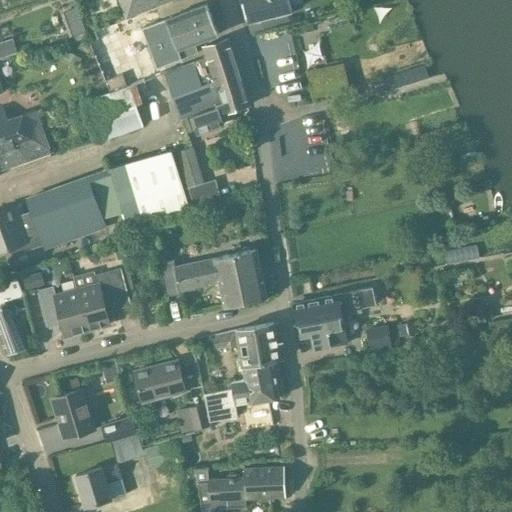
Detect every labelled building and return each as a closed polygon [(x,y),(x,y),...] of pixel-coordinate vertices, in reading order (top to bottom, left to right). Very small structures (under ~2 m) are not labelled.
[(137,0),(138,0),(122,7),(126,18),(172,0),(137,0)] [(245,0),(252,21),(291,10),(288,0),(245,0)] [(143,27),(159,68),(181,59),(198,53),(195,43),(219,34),(208,4),(208,3),(143,27)] [(70,37),(85,31),(82,22),(67,28),(70,37)] [(16,52),(12,39),(0,43),(0,57),(9,55),(16,52)] [(184,66),(167,72),(182,118),(193,116),(197,111),(216,105),(216,107),(219,106),(217,99),(223,97),(220,86),(242,79),(229,39),(203,47),(206,57),(183,64),(184,66)] [(351,62),(311,68),(314,92),(355,86),(351,62)] [(197,111),(193,116),(198,132),(225,123),(222,114),(251,105),(242,79),(220,86),(223,97),(217,99),(219,106),(216,107),(216,105),(197,111)] [(0,166),(1,170),(52,153),(50,149),(51,149),(38,110),(8,120),(4,108),(0,109),(0,166)] [(193,146),(177,151),(188,188),(204,183),(193,146)] [(122,213),(125,223),(125,224),(127,230),(185,213),(188,211),(171,152),(109,170),(110,173),(122,213)] [(23,214),(22,212),(20,205),(0,211),(0,250),(9,247),(12,254),(41,244),(38,237),(41,237),(45,249),(105,227),(103,218),(89,179),(88,176),(27,198),(32,211),(23,214)] [(112,240),(118,260),(125,258),(120,238),(112,240)] [(257,248),(216,257),(221,283),(226,307),(267,298),(257,248)] [(174,260),(161,262),(167,296),(180,294),(184,293),(184,291),(221,283),(216,257),(175,265),(174,260)] [(77,289),(88,330),(111,324),(108,312),(121,308),(111,271),(95,275),(98,284),(77,289)] [(0,299),(23,291),(17,277),(0,282),(0,299)] [(88,330),(77,289),(57,295),(54,286),(39,290),(49,327),(63,323),(66,336),(88,330)] [(312,335),(315,350),(332,346),(332,347),(349,344),(342,311),(376,304),(372,288),(339,295),(294,304),(299,326),(299,325),(302,337),(312,335)] [(27,348),(9,302),(6,303),(4,298),(0,300),(0,329),(10,354),(27,348)] [(245,365),(273,359),(281,357),(274,324),(238,331),(241,346),(244,365),(245,365)] [(400,343),(398,331),(389,333),(388,326),(368,330),(372,350),(391,346),(391,345),(400,343)] [(273,359),(245,365),(247,380),(233,382),(234,389),(204,394),(209,422),(237,417),(235,405),(251,402),(251,403),(280,397),(273,359)] [(178,361),(136,371),(144,401),(186,390),(178,361)] [(73,392),(53,398),(66,438),(96,429),(84,389),(81,390),(73,392)] [(210,428),(205,403),(177,410),(182,432),(195,430),(196,431),(210,428)] [(132,416),(101,425),(106,442),(137,433),(132,416)] [(112,441),(118,464),(148,456),(152,469),(180,461),(174,439),(143,448),(139,434),(112,441)] [(113,498),(108,483),(122,478),(118,463),(77,476),(86,506),(113,498)] [(284,467),(246,469),(246,477),(208,479),(208,468),(195,469),(197,482),(195,482),(198,511),(222,511),(222,508),(247,507),(247,497),(285,496),(284,467)]
